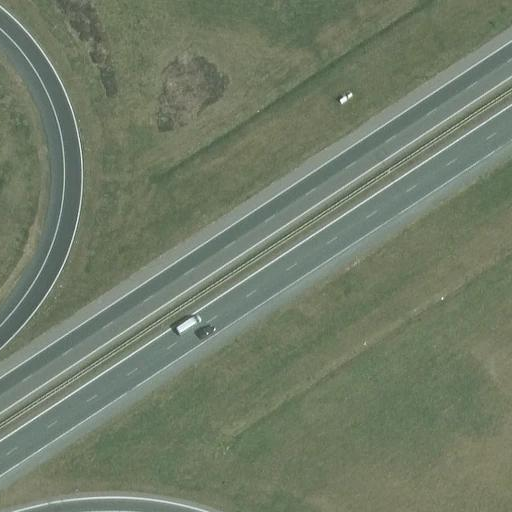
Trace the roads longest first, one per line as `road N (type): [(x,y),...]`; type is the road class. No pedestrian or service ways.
road 1 (motorway): [(511,59),(0,396)]
road 2 (motorway): [(0,459),(511,123)]
road 3 (motorway): [(0,18),(31,49),(56,93),(72,179),(49,275),(0,338)]
road 4 (motorway): [(48,511),(169,511)]
